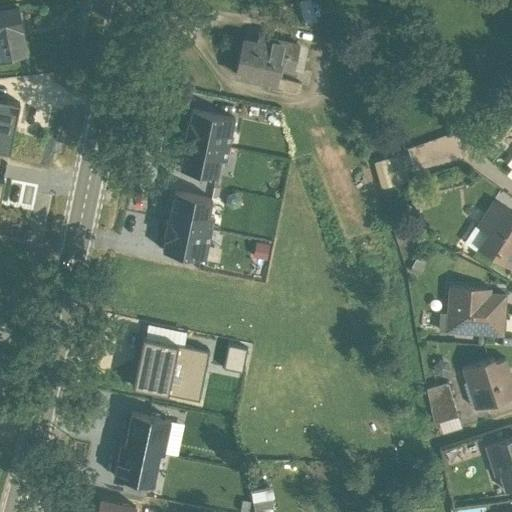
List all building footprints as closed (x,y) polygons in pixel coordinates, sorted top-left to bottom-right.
[(0,60),(24,55),(21,40),(19,40),(17,31),(21,30),(17,8),(0,11),(0,60)] [(241,38),(232,77),(275,87),(279,69),(292,72),(293,70),(301,71),(306,48),(298,46),(298,43),(257,35),(255,41),(241,38)] [(0,149),(8,151),(14,122),(18,102),(0,98),(0,149)] [(495,126),(504,133),(511,122),(511,105),(495,126)] [(233,118),(190,109),(187,120),(186,120),(182,139),(184,139),(178,167),(216,175),(219,159),(225,160),(233,118)] [(411,166),(406,152),(371,163),(379,187),(405,179),(402,169),(411,166)] [(210,198),(173,191),(167,219),(165,219),(161,238),(163,238),(161,250),(204,258),(212,217),(207,216),(210,198)] [(511,214),(491,200),(463,244),(473,250),(475,247),(508,268),(511,261),(511,214)] [(490,289),(447,286),(445,313),(438,313),(437,330),(501,334),(503,295),(489,294),(490,289)] [(141,336),(131,386),(197,400),(207,349),(141,336)] [(492,358),(460,368),(473,409),(511,396),(511,385),(503,359),(494,362),(492,358)] [(424,389),(435,423),(456,416),(446,382),(424,389)] [(130,411),(123,444),(158,451),(162,452),(169,419),(130,411)] [(511,436),(483,446),(493,477),(498,475),(503,490),(511,487),(511,436)] [(112,476),(151,484),(158,451),(123,444),(119,443),(112,476)] [(270,511),(270,510),(268,510),(268,509),(272,509),(271,500),(273,499),(271,485),(263,486),(263,489),(250,491),(252,511),(270,511)] [(133,511),(134,506),(99,499),(96,511),(133,511)]
